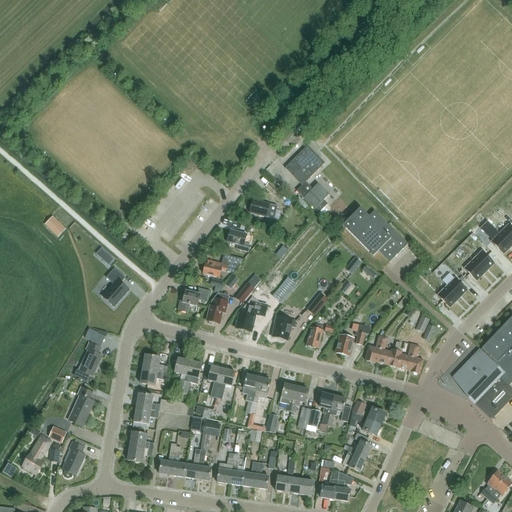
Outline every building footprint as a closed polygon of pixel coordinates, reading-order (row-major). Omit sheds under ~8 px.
[(323,201),(329,195),(318,184),(313,189),(306,182),(325,163),(307,146),(285,168),(302,186),(296,191),(314,209),(313,209),(317,214),(326,205),(323,201)] [(285,195),(269,181),(264,187),(280,200),(285,195)] [(307,206),(299,197),(296,200),(304,209),(307,206)] [(269,204),(253,200),(249,214),(266,218),(273,219),(275,214),(276,214),(277,206),(269,204)] [(389,263),(408,244),(374,211),(368,217),(360,208),(342,226),(373,257),(378,252),(389,263)] [(490,215),(485,219),(498,232),(503,228),(490,215)] [(59,237),(66,230),(53,217),(46,224),(59,237)] [(511,228),(508,225),(500,234),(511,246),(511,228)] [(244,244),(246,235),(230,231),(227,243),(237,246),(236,250),(248,253),(250,246),(244,244)] [(511,246),(500,234),(491,242),(503,255),(511,246)] [(472,236),(467,241),(473,247),(478,242),(472,236)] [(279,251),(275,255),(280,260),(284,255),(279,251)] [(452,252),(445,259),(454,268),(461,261),(452,252)] [(482,252),(473,260),(485,273),(494,264),(482,252)] [(221,264),(209,261),(208,265),(205,265),(203,274),(219,278),(221,270),(233,273),(244,260),(223,255),(221,264)] [(355,257),(345,270),(351,275),(361,262),(355,257)] [(473,260),(464,269),(476,282),(485,273),(473,260)] [(372,271),(365,265),(361,270),(367,276),(372,271)] [(113,307),(128,291),(120,283),(125,278),(114,269),(106,278),(114,285),(103,298),(113,307)] [(247,285),(246,284),(234,299),(241,304),(253,290),(261,281),(255,275),(247,285)] [(225,285),(230,289),(238,280),(233,276),(225,285)] [(455,278),(446,287),(458,300),(467,291),(455,278)] [(211,280),(210,285),(214,286),(221,288),(222,288),(223,282),(211,280)] [(282,303),(295,287),(288,281),(275,297),(282,303)] [(446,287),(437,296),(449,309),(458,300),(446,287)] [(188,313),(189,305),(197,307),(198,301),(207,303),(209,291),(198,289),(197,294),(185,292),(184,297),(181,296),(178,311),(188,313)] [(398,293),(393,289),(389,294),(394,298),(398,293)] [(219,325),(223,310),(225,303),(227,303),(229,296),(218,294),(211,302),(210,307),(206,322),(219,325)] [(327,300),(319,294),(306,310),(314,317),(327,300)] [(255,317),(254,317),(255,315),(261,316),(264,302),(258,301),(257,304),(247,302),(245,309),(241,308),(240,313),(239,313),(235,329),(251,333),(255,317)] [(408,310),(413,314),(418,309),(413,304),(408,310)] [(294,328),(296,322),(276,317),(274,324),(275,324),(272,338),(287,342),(291,328),(294,328)] [(428,320),(420,317),(415,330),(423,333),(428,320)] [(511,399),(511,388),(509,385),(511,382),(511,317),(505,324),(503,327),(481,351),(456,378),(479,399),(474,405),(492,421),(511,399)] [(333,327),(325,325),(323,332),(331,334),(333,327)] [(368,335),(370,328),(357,325),(354,336),(357,336),(355,345),(362,346),(365,334),(368,335)] [(429,342),(435,328),(429,326),(423,339),(429,342)] [(318,349),(323,331),(311,328),(306,346),(318,349)] [(335,354),(349,357),(354,339),(340,336),(335,354)] [(376,363),(383,338),(378,337),(375,349),(369,347),(365,361),(374,363),(376,363)] [(387,366),(390,352),(384,351),(387,339),(383,338),(376,363),(387,366)] [(401,355),(401,353),(402,350),(400,349),(401,344),(396,343),(394,351),(391,351),(391,352),(390,352),(387,366),(398,369),(401,355)] [(92,377),(102,356),(98,355),(101,349),(89,344),(86,350),(88,351),(79,371),(92,377)] [(409,371),(415,346),(410,345),(408,357),(401,355),(398,369),(409,371)] [(410,372),(419,375),(423,361),(416,359),(419,347),(415,346),(409,371),(410,372)] [(158,366),(160,358),(145,356),(142,370),(157,372),(166,374),(167,367),(158,366)] [(186,376),(190,362),(178,359),(174,373),(186,376)] [(198,379),(202,365),(190,362),(186,376),(198,379)] [(216,399),(223,370),(211,367),(208,382),(214,383),(210,398),(216,399)] [(166,374),(157,372),(142,370),(140,384),(155,387),(156,379),(164,381),(166,374)] [(223,370),(216,399),(222,401),(226,386),(232,387),(235,373),(223,370)] [(250,415),(259,379),(247,376),(242,394),(247,395),(246,401),(247,402),(244,413),(249,415),(250,415)] [(266,400),(271,382),(259,379),(250,415),(249,415),(246,429),(264,433),(265,426),(261,425),(261,427),(252,425),(257,404),(259,398),(266,400)] [(290,412),(296,388),(284,385),(281,398),(280,397),(279,403),(287,405),(286,411),(290,412)] [(80,396),(72,414),(68,421),(82,428),(94,402),(90,400),(93,393),(81,388),(78,395),(80,396)] [(300,402),(305,404),(308,391),(296,388),(290,412),(295,413),(297,407),(299,408),(300,402)] [(152,405),(153,397),(138,394),(136,409),(151,411),(152,405)] [(327,426),(334,397),(322,394),(319,407),(323,408),(321,414),(325,415),(322,425),(327,426)] [(344,406),(346,400),(334,397),(327,426),(331,427),(334,416),(336,417),(337,412),(343,413),(341,421),(347,423),(351,408),(344,406)] [(372,408),(369,415),(363,413),(366,406),(357,402),(352,413),(356,415),(381,426),(386,415),(372,408)] [(310,410),(301,408),(296,427),(305,430),(310,410)] [(150,418),(151,411),(136,409),(134,423),(149,425),(150,418)] [(204,409),(202,418),(210,420),(212,411),(204,409)] [(320,412),(310,410),(306,426),(316,429),(320,412)] [(158,420),(159,412),(151,411),(150,418),(158,420)] [(376,437),(381,426),(356,415),(352,413),(348,426),(353,428),(356,420),(365,424),(362,431),(376,437)] [(277,417),(268,415),(264,432),(273,434),(277,417)] [(219,425),(204,422),(201,435),(217,438),(219,425)] [(66,433),(52,427),(47,438),(61,444),(66,433)] [(236,430),(223,429),(221,442),(228,442),(229,440),(235,441),(236,430)] [(261,433),(251,431),(249,442),(259,444),(261,433)] [(190,440),(190,433),(181,432),(180,439),(190,440)] [(146,443),(147,435),(132,433),(129,447),(144,449),(152,451),(153,444),(146,443)] [(365,460),(371,447),(365,444),(368,439),(357,434),(354,440),(360,443),(356,451),(345,446),(343,450),(348,452),(365,460)] [(43,463),(40,461),(51,443),(41,437),(30,456),(30,455),(22,467),(36,475),(43,463)] [(76,476),(85,456),(81,454),(84,449),(72,443),(69,449),(72,450),(63,470),(64,471),(63,474),(64,478),(68,479),(71,478),(73,475),(76,476)] [(49,460),(56,461),(58,450),(59,448),(53,444),(51,449),(49,460)] [(171,476),(176,447),(175,447),(175,445),(170,444),(167,462),(161,461),(159,475),(171,476)] [(152,451),(144,449),(129,447),(127,461),(142,464),(143,456),(151,457),(152,451)] [(181,448),(176,447),(171,476),(184,478),(186,465),(179,464),(181,448)] [(196,480),(200,451),(195,450),(193,466),(186,465),(184,478),(196,480)] [(206,452),(200,451),(196,480),(209,482),(211,469),(203,468),(206,452)] [(275,453),(269,452),(267,469),(272,470),(275,453)] [(359,473),(365,460),(348,452),(342,465),(349,468),(359,473)] [(233,460),(234,454),(228,454),(227,465),(219,464),(217,483),(229,485),(233,460)] [(244,474),(237,473),(238,467),(237,467),(239,455),(234,454),(233,460),(229,485),(242,487),(244,474)] [(334,463),(321,460),(320,467),(332,469),(334,463)] [(256,475),(258,464),(252,463),(250,474),(244,474),(242,487),(254,489),(256,475)] [(268,477),(261,476),(263,464),(258,464),(256,475),(254,489),(266,490),(268,477)] [(494,491),(505,478),(497,471),(488,483),(490,484),(488,486),(494,491)] [(334,500),(338,473),(332,472),(331,478),(330,478),(328,487),(322,486),(320,498),(334,500)] [(348,503),(350,490),(343,489),(344,485),(351,486),(354,479),(338,473),(334,500),(348,503)] [(275,492),(287,494),(290,479),(278,477),(275,492)] [(503,495),(511,484),(511,483),(505,478),(494,491),(499,495),(501,494),(503,495)] [(299,495),(301,481),(290,479),(287,494),(299,495)] [(311,497),(313,482),(301,481),(299,495),(311,497)] [(487,499),(494,491),(488,486),(485,490),(484,489),(481,494),(487,499)] [(500,496),(499,495),(494,491),(487,499),(493,504),(497,500),(500,496)] [(471,511),(473,508),(460,502),(454,511),(471,511)]
